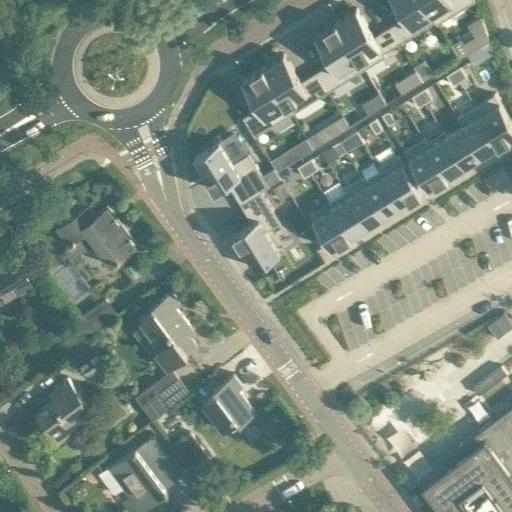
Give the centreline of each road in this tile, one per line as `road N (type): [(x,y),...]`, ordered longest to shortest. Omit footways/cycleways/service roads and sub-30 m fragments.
road 1 (residential): [(347,448),(166,198)]
road 2 (tertiary): [(153,24),(126,12),(96,15),(66,48),(65,78)]
road 3 (residential): [(237,511),(347,448)]
